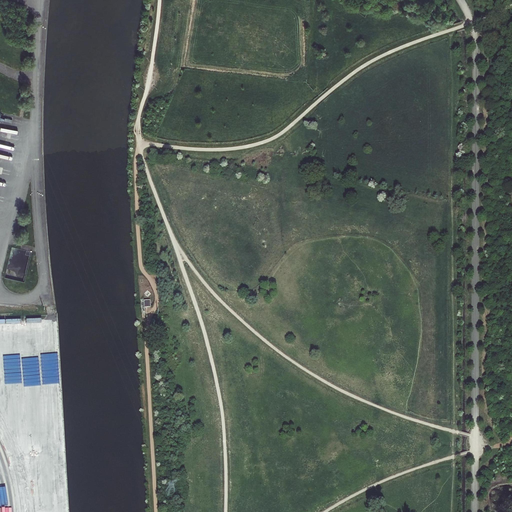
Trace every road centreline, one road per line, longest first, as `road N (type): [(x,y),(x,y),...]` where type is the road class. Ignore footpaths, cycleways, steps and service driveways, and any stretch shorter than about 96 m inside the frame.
road 1 (unknown): [(452,511),(452,30)]
road 2 (track): [(139,148),(140,269),(157,297),(148,330),(156,511)]
road 3 (unclassified): [(0,291),(17,298),(42,286),(35,176)]
road 4 (unclassified): [(35,123),(0,259)]
